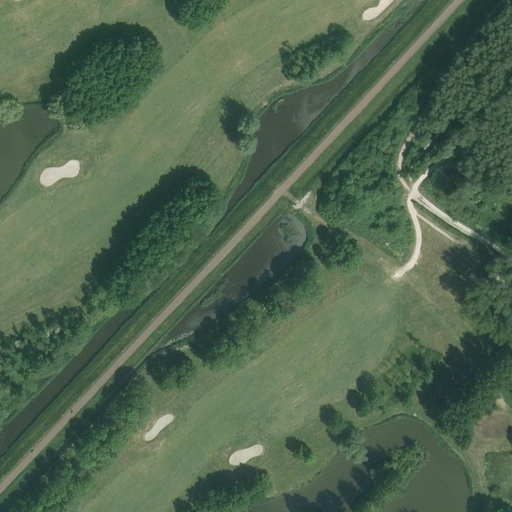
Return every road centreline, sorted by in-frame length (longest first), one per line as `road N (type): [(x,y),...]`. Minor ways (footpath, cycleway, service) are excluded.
road 1 (unknown): [(415,205),(397,174),(402,150),(454,61),(506,0)]
road 2 (unknown): [(511,296),(483,252),(415,205)]
